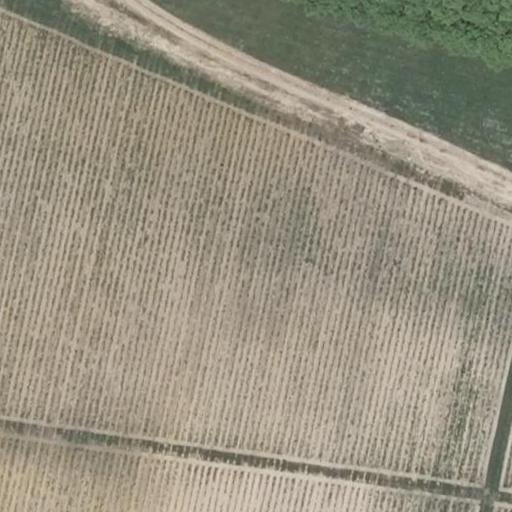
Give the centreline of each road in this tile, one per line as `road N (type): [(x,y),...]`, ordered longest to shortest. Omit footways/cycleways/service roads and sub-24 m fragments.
road 1 (track): [(0,424),(511,500)]
road 2 (track): [(88,0),(159,44),(511,201)]
road 3 (track): [(511,392),(487,511)]
